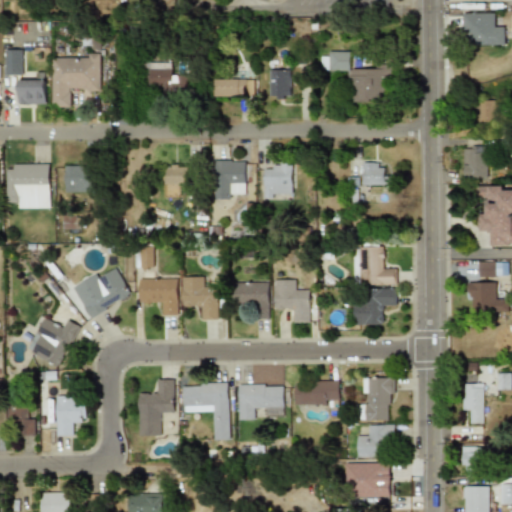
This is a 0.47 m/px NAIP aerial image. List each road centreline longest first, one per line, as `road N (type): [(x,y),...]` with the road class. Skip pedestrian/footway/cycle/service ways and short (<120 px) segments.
road 1 (residential): [(0,461),(105,460),(103,363),(436,359)]
road 2 (tertiary): [(436,511),(431,0)]
road 3 (residential): [(0,138),(433,138)]
